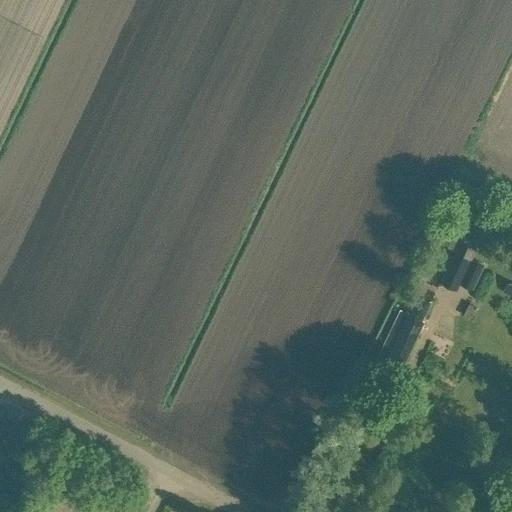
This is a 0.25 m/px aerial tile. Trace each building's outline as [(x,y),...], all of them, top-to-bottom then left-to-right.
[(477,231),(481,224),(461,215),(458,222),(477,231)] [(457,240),(451,237),(446,248),(452,251),(457,240)] [(457,289),(475,248),(457,240),(452,251),(438,281),(457,289)] [(471,260),(461,283),(473,289),(483,265),(471,260)] [(420,321),(429,303),(414,296),(406,314),(400,312),(381,351),(387,354),(385,359),(401,367),(422,322),(420,321)] [(467,317),(473,305),(468,303),(462,315),(467,317)] [(9,465),(24,437),(3,425),(0,431),(0,464),(2,461),(9,465)]
